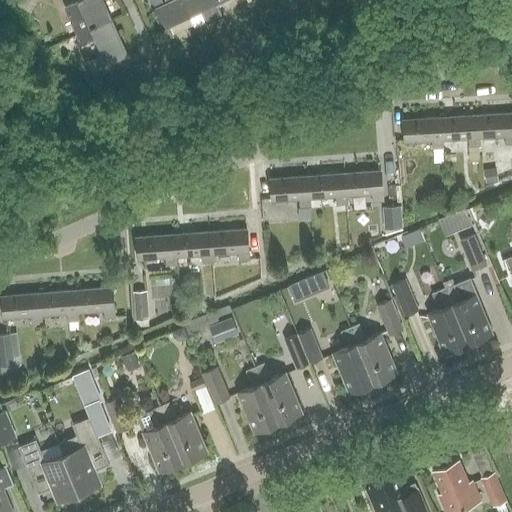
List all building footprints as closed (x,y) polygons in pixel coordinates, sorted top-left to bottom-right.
[(19,0),(31,8),(36,0),(19,0)] [(93,33),(112,24),(101,0),(81,0),(64,8),(69,18),(76,35),(91,28),(93,33)] [(174,34),(170,25),(189,17),(181,0),(164,0),(167,4),(163,5),(160,0),(148,0),(162,29),(166,38),(174,34)] [(216,4),(213,0),(181,0),(189,17),(189,16),(193,14),(201,11),(206,20),(220,14),(216,4)] [(91,28),(76,35),(81,45),(95,38),(103,56),(90,62),(94,70),(126,55),(112,24),(93,33),(91,28)] [(511,112),(477,115),(479,138),(506,136),(506,144),(511,143),(511,112)] [(469,138),(470,146),(471,160),(480,159),(479,146),(479,138),(477,115),(441,117),(442,140),(469,138)] [(443,148),(442,140),(441,117),(403,120),(405,142),(433,140),(433,148),(443,148)] [(495,170),(484,171),(485,184),(497,182),(495,170)] [(380,171),(344,173),(345,196),(373,194),(373,202),(382,202),(380,171)] [(346,204),(345,196),(344,173),(308,176),(309,198),(336,196),(337,204),(346,204)] [(300,207),(302,207),(303,217),(310,217),(309,198),(308,176),(270,178),(271,200),(299,199),(300,207)] [(479,216),(488,223),(496,212),(487,205),(479,216)] [(401,206),(383,207),(384,229),(402,227),(401,206)] [(465,209),(452,214),(459,230),(472,225),(465,209)] [(421,227),(409,232),(413,243),(425,238),(421,227)] [(246,230),(210,232),(211,254),(238,253),(239,261),(248,260),(246,230)] [(210,232),(173,234),(175,257),(202,255),(202,263),(212,262),(211,254),(210,232)] [(459,239),(471,269),(487,263),(474,232),(459,239)] [(173,234),(136,236),(137,259),(165,257),(166,265),(175,265),(175,257),(173,234)] [(322,271),(310,276),(317,291),(328,286),(322,271)] [(390,283),(404,314),(418,308),(404,277),(390,283)] [(446,288),(468,343),(492,333),(469,278),(454,284),(452,278),(443,282),(445,288),(446,288)] [(76,290),(77,312),(104,310),(105,318),(114,318),(112,287),(76,290)] [(444,353),(468,343),(446,288),(445,288),(436,292),(443,307),(428,314),(444,353)] [(133,290),(135,319),(149,318),(147,289),(133,290)] [(76,290),(39,293),(41,315),(68,313),(69,321),(78,320),(77,312),(76,290)] [(41,323),(41,315),(39,293),(2,295),(3,318),(31,316),(32,324),(41,323)] [(376,304),(389,335),(404,329),(392,298),(376,304)] [(229,304),(184,322),(188,331),(218,319),(217,316),(231,310),(229,304)] [(231,316),(209,326),(217,343),(238,334),(231,316)] [(359,324),(351,328),(373,383),(397,373),(381,334),(366,340),(359,324)] [(297,332),(310,361),(323,356),(311,327),(297,332)] [(183,328),(172,333),(175,339),(181,341),(187,338),(183,328)] [(373,383),(351,328),(342,332),(348,347),(333,354),(349,393),(373,383)] [(0,333),(0,365),(1,365),(2,374),(16,373),(15,364),(20,363),(19,356),(16,332),(0,333)] [(310,361),(297,332),(283,338),(295,367),(310,361)] [(139,366),(133,351),(122,355),(128,370),(139,366)] [(264,363),(255,367),(278,422),(302,412),(286,373),(271,379),(264,363)] [(201,372),(214,402),(230,395),(217,365),(201,372)] [(278,422),(255,367),(246,371),(253,387),(238,393),(254,432),(278,422)] [(91,369),(62,375),(65,390),(94,384),(91,369)] [(190,381),(201,409),(213,404),(202,376),(190,381)] [(104,401),(116,431),(130,425),(118,395),(104,401)] [(169,403),(160,406),(183,461),(206,452),(190,412),(175,418),(169,403)] [(183,461),(160,406),(151,410),(157,426),(143,432),(159,471),(183,461)] [(0,444),(17,438),(5,409),(0,411),(0,444)] [(81,447),(63,454),(79,492),(99,483),(94,470),(109,464),(90,417),(72,424),(81,447)] [(79,492),(63,454),(45,462),(36,439),(18,446),(37,493),(52,487),(57,500),(79,492)] [(445,511),(452,511),(479,502),(471,483),(467,484),(458,461),(433,471),(443,494),(439,496),(445,511)] [(0,466),(0,511),(13,511),(2,486),(12,482),(5,464),(0,466)] [(495,471),(479,477),(492,505),(507,499),(495,471)] [(426,511),(417,488),(404,493),(396,473),(369,484),(370,487),(365,488),(374,511),(379,509),(379,511),(426,511)]
